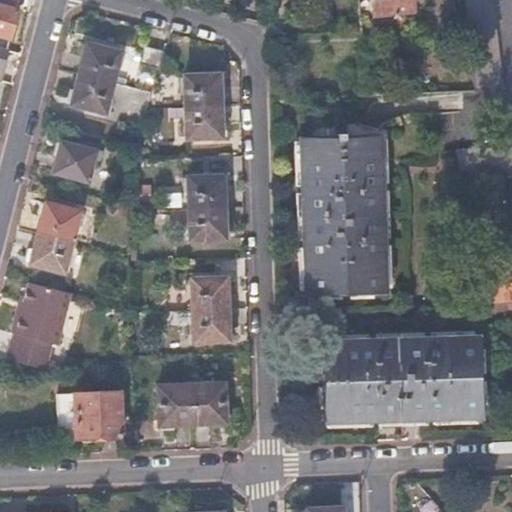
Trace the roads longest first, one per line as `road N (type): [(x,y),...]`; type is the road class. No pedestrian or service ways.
road 1 (residential): [(114,0),(241,35),(254,53),(268,466)]
road 2 (residential): [(0,473),(268,466)]
road 3 (residential): [(0,210),(52,0)]
road 4 (residential): [(375,461),(511,454)]
